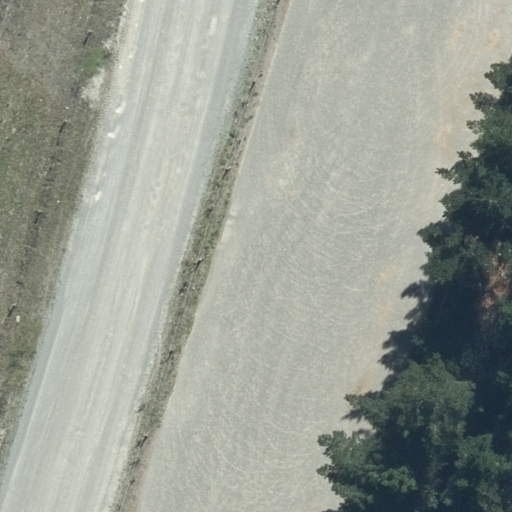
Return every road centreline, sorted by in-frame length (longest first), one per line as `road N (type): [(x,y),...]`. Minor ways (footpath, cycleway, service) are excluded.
road 1 (unclassified): [(39,511),(188,0)]
road 2 (track): [(511,74),(368,511)]
